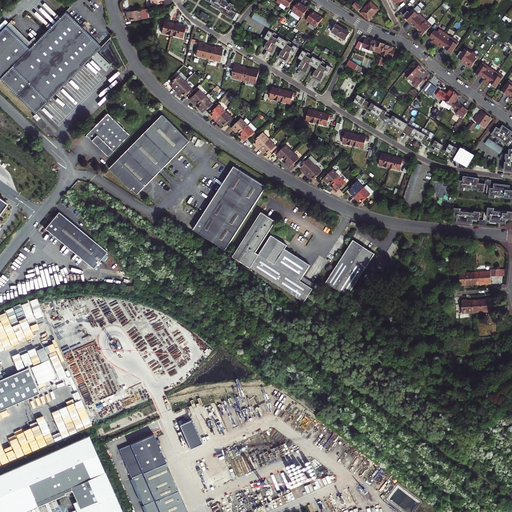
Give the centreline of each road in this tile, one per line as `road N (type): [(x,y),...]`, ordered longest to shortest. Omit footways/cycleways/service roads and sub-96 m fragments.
road 1 (residential): [(511,237),(369,217),(238,151),(147,79),(121,37),(111,0)]
road 2 (unclassified): [(0,101),(67,173),(0,265)]
road 3 (residential): [(511,178),(426,161),(324,100)]
road 4 (residential): [(511,123),(405,44),(362,26)]
road 5 (unknown): [(316,451),(194,505)]
